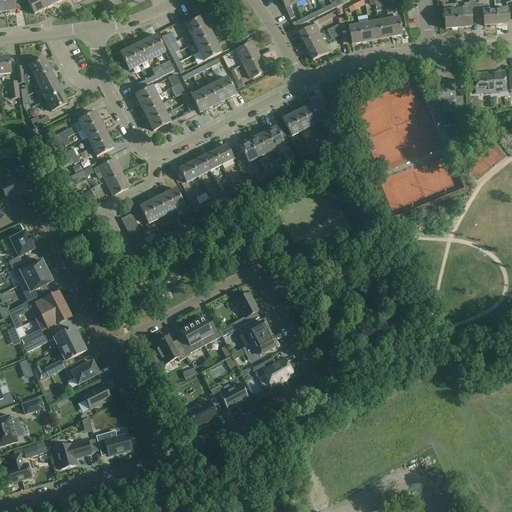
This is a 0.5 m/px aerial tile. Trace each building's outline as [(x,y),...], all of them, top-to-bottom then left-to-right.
[(13,0),(2,0),(5,13),(5,15),(9,15),(9,13),(15,12),(13,0)] [(45,10),(40,0),(29,0),(27,2),(34,16),(45,10)] [(54,0),(40,0),(45,10),(57,4),(54,0)] [(294,6),(291,0),(279,0),(288,18),(290,20),(294,18),(289,8),(294,6)] [(343,5),(341,1),(340,0),(333,0),(334,4),(331,6),(332,10),(336,8),(343,5)] [(464,10),(456,11),(458,29),(471,28),(469,4),(463,4),(464,10)] [(495,26),(494,11),(488,11),(488,5),(482,6),(483,27),(489,27),(490,29),(494,28),(495,26)] [(332,10),(331,6),(321,11),(323,15),(329,12),(332,10)] [(458,29),(456,11),(448,11),(448,6),(443,7),(445,31),(458,29)] [(506,10),(494,11),(495,26),(508,25),(506,10)] [(323,15),(321,11),(312,15),(314,19),(323,15)] [(387,15),(388,21),(391,39),(401,37),(398,19),(393,20),(392,14),(387,15)] [(314,19),(312,15),(302,20),(304,24),(314,19)] [(350,15),(344,16),(347,28),(353,26),(350,15)] [(185,27),(190,36),(207,27),(209,26),(207,23),(205,24),(202,18),(185,27)] [(388,21),(378,23),(381,40),(391,39),(388,21)] [(378,23),(368,25),(371,42),(381,40),(378,23)] [(368,25),(358,26),(361,44),(371,42),(368,25)] [(298,34),(303,44),(319,36),(314,26),(298,34)] [(337,26),(326,32),(331,41),(342,35),(340,32),(337,26)] [(361,44),(358,26),(348,28),(351,46),(361,44)] [(192,40),(194,45),(213,35),(211,32),(210,33),(207,27),(190,36),(185,38),(187,43),(192,40)] [(194,45),(199,54),(216,45),(213,40),(215,39),(213,35),(194,45)] [(146,39),(147,41),(155,58),(164,54),(156,36),(150,39),(149,37),(146,39)] [(303,44),(308,53),(324,45),(319,36),(303,44)] [(161,39),(166,48),(170,46),(165,37),(161,39)] [(140,42),(137,44),(146,63),(155,58),(147,41),(141,44),(140,42)] [(235,51),(242,66),(259,58),(252,43),(235,51)] [(134,47),(129,50),(138,67),(146,63),(137,44),(133,45),(134,47)] [(216,45),(199,54),(203,63),(221,54),(218,49),(220,48),(218,44),(216,45)] [(324,45),(308,53),(312,62),(328,54),(324,45)] [(166,48),(170,57),(175,55),(170,46),(166,48)] [(138,67),(129,50),(128,48),(125,50),(125,52),(120,55),(129,72),(138,67)] [(170,57),(175,66),(179,64),(175,55),(170,57)] [(8,58),(0,59),(0,76),(10,75),(8,58)] [(259,58),(242,66),(250,81),(266,72),(259,58)] [(24,85),(34,80),(50,72),(45,60),(29,68),(31,73),(23,77),(24,84),(24,85)] [(217,61),(208,65),(210,69),(219,65),(217,61)] [(179,64),(175,66),(180,75),(184,73),(179,64)] [(208,65),(200,70),(202,74),(210,69),(208,65)] [(172,68),(163,73),(165,76),(174,72),(172,68)] [(200,70),(190,74),(192,78),(202,74),(200,70)] [(34,80),(40,91),(56,83),(50,72),(34,80)] [(163,73),(154,77),(156,81),(165,76),(163,73)] [(192,78),(190,74),(181,79),(183,83),(192,78)] [(475,79),(475,89),(476,95),(504,93),(503,74),(489,75),(489,78),(475,79)] [(172,89),(176,87),(180,85),(175,76),(167,80),(172,89)] [(154,77),(145,82),(147,86),(156,81),(154,77)] [(227,79),(218,83),(226,101),(227,103),(231,101),(230,99),(235,96),(227,79)] [(436,82),(438,98),(442,98),(442,101),(441,101),(444,128),(465,126),(462,98),(455,99),(453,81),(436,82)] [(147,86),(145,82),(136,87),(138,90),(147,86)] [(9,84),(10,100),(18,99),(16,83),(9,84)] [(40,91),(45,102),(61,94),(56,83),(40,91)] [(218,83),(208,88),(218,107),(222,105),(221,103),(226,101),(218,83)] [(143,92),(135,97),(137,102),(136,103),(137,107),(139,106),(156,97),(162,94),(157,85),(152,88),(143,92)] [(176,87),(180,96),(184,94),(180,85),(176,87)] [(208,88),(200,92),(208,110),(214,107),(215,109),(218,107),(208,88)] [(208,110),(200,92),(190,97),(199,114),(205,111),(206,113),(209,112),(208,110)] [(61,94),(45,102),(51,113),(67,105),(61,94)] [(180,96),(185,105),(189,103),(184,94),(180,96)] [(140,112),(142,116),(161,106),(156,97),(139,106),(142,111),(140,112)] [(309,107),(317,125),(327,120),(319,102),(313,105),(312,103),(308,105),(309,107)] [(189,103),(185,105),(189,114),(194,112),(189,103)] [(35,115),(46,114),(45,106),(34,107),(35,115)] [(145,118),(148,124),(165,115),(161,106),(142,116),(144,119),(145,118)] [(300,111),(300,112),(309,129),(317,125),(309,107),(304,110),(303,108),(300,110),(300,111)] [(292,116),(291,116),(299,134),(309,129),(300,112),(295,114),(294,112),(291,114),(292,116)] [(78,123),(73,126),(77,134),(82,131),(100,123),(97,117),(99,116),(97,113),(95,114),(95,113),(86,118),(77,122),(78,123)] [(165,115),(148,124),(146,125),(148,128),(150,127),(153,133),(170,124),(165,115)] [(299,134),(291,116),(286,119),(285,117),(282,119),(283,120),(282,121),(291,138),(299,134)] [(30,121),(35,130),(50,123),(47,118),(39,121),(38,118),(30,121)] [(82,131),(87,140),(104,131),(101,126),(103,125),(101,122),(82,131)] [(58,135),(61,141),(67,138),(67,139),(74,135),(70,129),(58,135)] [(265,131),(266,133),(275,150),(288,144),(282,132),(281,132),(282,132),(278,134),(275,129),(270,131),(269,130),(265,131)] [(87,140),(82,143),(86,152),(91,149),(109,140),(106,135),(108,134),(106,131),(104,131),(87,140)] [(260,134),(256,136),(266,155),(275,150),(266,133),(261,136),(260,134)] [(254,139),(248,142),(257,159),(266,155),(256,136),(253,138),(254,139)] [(67,138),(61,141),(64,147),(70,145),(67,139),(67,138)] [(332,138),(326,141),(329,146),(335,143),(332,138)] [(91,149),(86,152),(89,157),(94,154),(96,158),(113,150),(110,144),(112,143),(110,140),(109,140),(91,149)] [(257,159),(248,142),(247,140),(244,142),(245,144),(239,147),(248,164),(257,159)] [(473,166),(484,178),(511,153),(511,150),(503,140),(473,166)] [(329,146),(326,141),(320,144),(323,149),(329,146)] [(315,146),(308,149),(311,155),(317,152),(315,146)] [(5,150),(7,156),(15,153),(13,147),(5,150)] [(226,147),(214,153),(220,166),(232,160),(226,147)] [(311,155),(308,149),(302,153),(305,158),(311,155)] [(67,153),(70,159),(76,157),(73,150),(67,153)] [(214,153),(202,158),(209,172),(220,166),(214,153)] [(76,157),(70,159),(73,165),(79,163),(76,157)] [(202,158),(191,164),(197,178),(209,172),(202,158)] [(98,169),(105,183),(121,175),(114,160),(98,169)] [(291,160),(282,164),(284,169),(293,164),(291,160)] [(191,164),(179,170),(185,184),(197,178),(191,164)] [(282,164),(273,169),(275,173),(284,169),(282,164)] [(18,177),(0,185),(0,187),(6,201),(28,191),(25,186),(31,183),(23,166),(15,170),(18,177)] [(273,169),(264,173),(266,177),(275,173),(273,169)] [(71,178),(73,184),(86,178),(83,172),(82,173),(75,175),(71,178)] [(264,173),(254,178),(256,182),(266,177),(264,173)] [(121,175),(105,183),(112,198),(129,189),(121,175)] [(244,183),(232,189),(234,193),(246,187),(244,183)] [(232,189),(221,195),(223,199),(234,193),(232,189)] [(165,193),(166,195),(175,212),(184,208),(175,190),(169,193),(169,191),(165,193)] [(160,196),(156,198),(166,217),(175,212),(166,195),(161,197),(160,196)] [(221,195),(209,201),(211,205),(223,199),(221,195)] [(154,201),(148,204),(157,221),(166,217),(156,198),(153,199),(154,201)] [(196,200),(190,203),(195,213),(200,210),(211,205),(209,201),(208,201),(199,206),(196,200)] [(157,221),(148,204),(147,202),(144,204),(145,205),(139,208),(148,226),(157,221)] [(120,220),(123,226),(134,221),(131,215),(120,220)] [(123,226),(126,232),(137,226),(134,221),(123,226)] [(192,222),(182,226),(184,230),(193,226),(192,222)] [(126,232),(129,237),(140,232),(137,226),(126,232)] [(182,226),(173,231),(175,235),(184,230),(182,226)] [(173,231),(164,235),(166,239),(175,235),(173,231)] [(129,237),(132,243),(142,237),(140,232),(129,237)] [(3,241),(9,251),(12,249),(13,250),(13,249),(18,258),(17,258),(18,259),(19,258),(32,252),(34,251),(33,250),(30,245),(32,244),(29,239),(27,239),(25,235),(25,233),(23,234),(12,240),(11,237),(3,241)] [(166,239),(164,235),(155,240),(157,244),(166,239)] [(132,243),(135,248),(145,243),(142,237),(132,243)] [(145,243),(135,248),(138,254),(148,249),(145,243)] [(22,264),(10,270),(16,281),(22,278),(25,283),(48,272),(44,263),(42,264),(41,262),(25,270),(22,264)] [(48,272),(25,283),(28,289),(22,292),(27,303),(39,297),(36,291),(52,283),(51,281),(52,280),(48,272)] [(36,320),(63,307),(57,295),(36,306),(31,309),(36,320)] [(258,313),(248,295),(236,302),(245,319),(258,313)] [(26,304),(8,314),(15,331),(22,328),(16,317),(29,311),(26,304)] [(69,318),(63,307),(36,320),(42,331),(47,328),(48,329),(69,318)] [(203,319),(192,325),(204,347),(221,338),(214,325),(208,328),(203,319)] [(243,320),(223,330),(226,336),(238,330),(246,325),(243,320)] [(252,345),(270,335),(269,334),(271,333),(268,327),(266,328),(263,323),(251,330),(246,333),(252,345)] [(246,325),(238,330),(240,335),(246,333),(251,330),(248,324),(246,325)] [(204,347),(192,325),(180,332),(185,340),(179,344),(186,357),(204,347)] [(53,340),(59,351),(80,341),(76,332),(75,333),(74,329),(53,340)] [(23,348),(31,344),(43,338),(40,332),(20,342),(23,348)] [(271,337),(270,335),(252,345),(247,348),(254,360),(276,348),(274,345),(275,344),(274,343),(276,342),(273,336),(271,337)] [(34,351),(50,343),(47,336),(43,338),(31,344),(34,351)] [(173,349),(171,345),(167,337),(161,340),(161,342),(152,347),(163,367),(177,359),(179,363),(187,358),(186,357),(179,344),(179,345),(173,349)] [(80,341),(59,351),(65,363),(85,353),(84,349),(85,349),(80,341)] [(255,378),(262,374),(263,374),(271,387),(279,383),(284,380),(292,376),(284,361),(275,366),(272,359),(251,370),(255,378)] [(310,360),(305,363),(310,372),(315,369),(310,360)] [(98,376),(92,363),(78,370),(75,365),(64,370),(64,371),(65,371),(70,381),(74,379),(77,387),(98,376)] [(64,370),(61,364),(45,372),(48,378),(64,370)] [(223,403),(227,411),(248,400),(240,385),(223,394),(219,387),(210,392),(217,406),(223,403)] [(111,400),(104,386),(82,397),(89,411),(111,400)] [(0,409),(15,404),(11,394),(2,397),(0,390),(0,409)] [(56,390),(51,392),(56,399),(60,397),(56,390)] [(40,400),(22,406),(25,416),(43,410),(40,400)] [(208,402),(187,413),(195,428),(204,423),(208,421),(216,417),(208,402)] [(95,421),(101,432),(127,419),(123,412),(113,417),(110,410),(101,415),(105,421),(103,422),(101,418),(95,421)] [(0,448),(17,444),(18,443),(17,442),(17,443),(16,439),(11,421),(9,417),(10,417),(9,416),(8,417),(0,419),(0,448)] [(115,432),(96,438),(99,450),(106,448),(108,456),(108,458),(131,452),(127,436),(116,438),(115,432)] [(95,444),(89,446),(88,442),(70,446),(70,445),(54,449),(60,471),(76,467),(74,460),(91,455),(91,454),(98,453),(95,444)] [(3,471),(7,486),(31,479),(27,465),(22,466),(19,456),(7,459),(10,469),(3,471)]
